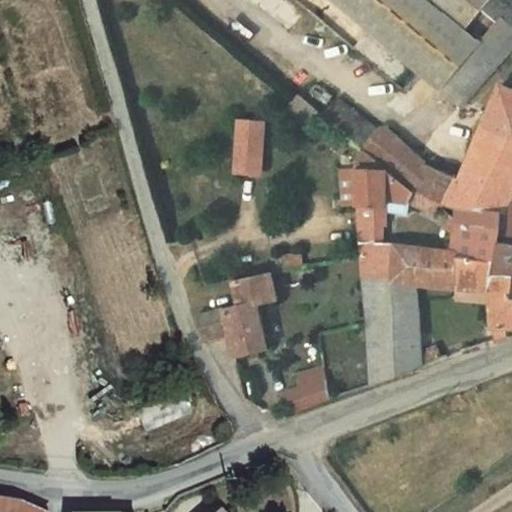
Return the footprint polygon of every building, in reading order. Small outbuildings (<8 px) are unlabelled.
[(337,0),(434,84),(476,33),(463,22),(438,0),(337,0)] [(438,0),(463,22),(482,0),(438,0)] [(511,35),(511,25),(494,11),(476,33),(434,84),(456,102),(511,35)] [(511,87),(500,83),(466,154),(511,176),(511,87)] [(319,115),(295,94),(280,111),(305,133),(312,125),(330,141),(338,132),(319,115)] [(338,132),(357,148),(369,136),(332,102),(319,115),(338,132)] [(269,174),(270,117),(237,117),(237,174),(269,174)] [(376,127),(369,136),(357,148),(382,168),(409,189),(424,165),(376,127)] [(382,204),(382,189),(382,168),(357,148),(354,155),(351,164),(351,174),(353,202),(382,204)] [(510,196),(511,193),(511,176),(466,154),(459,171),(510,196)] [(511,197),(510,196),(459,171),(455,178),(424,165),(409,189),(420,198),(430,205),(452,212),(455,221),(459,221),(500,221),(498,234),(511,241),(511,197)] [(409,189),(382,168),(382,189),(412,209),(420,198),(409,189)] [(382,241),(382,204),(353,202),(356,241),(382,241)] [(494,269),(498,234),(500,221),(459,221),(455,221),(451,219),(441,213),(440,227),(453,232),(450,250),(456,251),(478,254),(478,262),(483,266),(489,269),(494,269)] [(511,241),(498,234),(494,269),(493,279),(511,279),(511,296),(511,302),(511,241)] [(456,251),(450,250),(382,241),(356,241),(357,256),(360,277),(412,282),(454,286),(456,251)] [(456,251),(454,286),(490,289),(492,340),(506,336),(506,327),(511,325),(511,302),(511,296),(511,279),(493,279),(494,269),(489,269),(483,266),(478,262),(478,254),(456,251)] [(302,253),(277,259),(280,269),(305,263),(302,253)] [(201,336),(227,331),(233,359),(268,349),(257,305),(276,300),(268,271),(229,280),(235,304),(191,316),(201,336)] [(369,382),(420,364),(412,282),(360,277),(367,322),(369,382)] [(287,409),(324,397),(320,364),(302,369),(305,382),(284,390),(287,409)] [(192,415),(188,395),(138,405),(142,426),(192,415)] [(0,511),(36,511),(27,509),(0,502),(0,511)]
